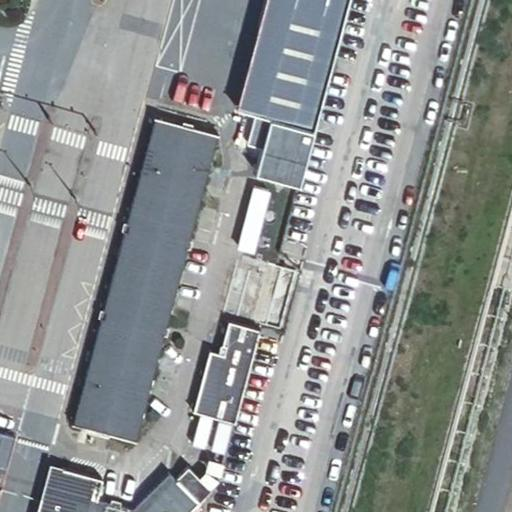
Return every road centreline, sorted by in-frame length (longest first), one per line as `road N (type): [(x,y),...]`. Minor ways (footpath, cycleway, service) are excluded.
road 1 (unclassified): [(17,511),(153,0)]
road 2 (unclassified): [(54,0),(0,206)]
